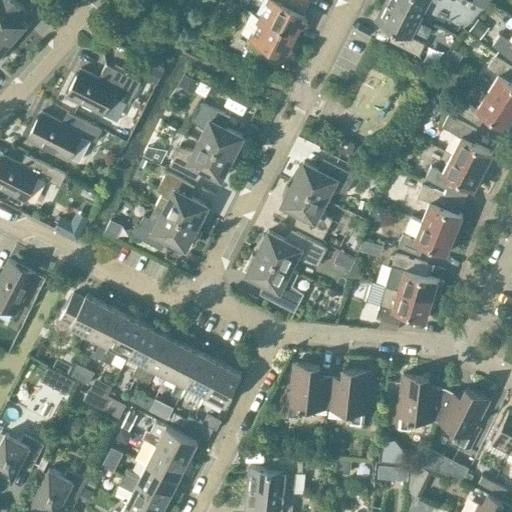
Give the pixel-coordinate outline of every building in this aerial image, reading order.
[(0,0),(0,31),(10,40),(17,32),(21,35),(29,26),(19,17),(26,8),(16,0),(0,0)] [(269,0),(261,17),(295,33),(299,25),(307,22),(305,14),(300,12),(304,3),(308,5),(309,3),(302,0),(269,0)] [(421,17),(387,0),(385,0),(376,19),(396,29),(391,40),(419,54),(425,43),(411,35),(421,17)] [(387,0),(421,17),(429,0),(433,0),(437,2),(437,0),(387,0)] [(295,33),(261,17),(251,11),(241,31),(255,38),(249,48),(278,63),(279,61),(275,59),(280,51),(284,53),(292,51),(290,43),(295,33)] [(2,49),(10,40),(0,31),(0,58),(6,52),(2,49)] [(511,42),(500,34),(493,44),(511,58),(511,42)] [(499,73),(488,90),(511,105),(511,80),(508,78),(511,72),(511,66),(494,55),(488,66),(499,73)] [(81,67),(67,94),(103,113),(112,95),(126,101),(129,103),(141,80),(137,79),(106,62),(99,77),(81,67)] [(185,72),(179,83),(194,91),(200,80),(185,72)] [(507,126),(511,118),(511,105),(488,90),(477,107),(466,100),(459,111),(480,124),(486,113),(507,126)] [(202,100),(193,119),(205,128),(200,139),(232,156),(234,152),(238,154),(243,141),(240,140),(243,134),(220,123),(226,112),(202,100)] [(42,110),(28,137),(68,158),(70,155),(79,160),(84,162),(96,140),(102,128),(74,113),(68,124),(62,121),(42,110)] [(452,153),(484,169),(493,151),(471,140),(477,129),(448,114),(443,126),(461,135),(452,153)] [(179,145),(170,164),(193,176),(199,166),(221,177),(224,172),(227,173),(234,161),(230,160),(232,156),(200,139),(194,150),(179,145)] [(354,144),(344,139),(338,149),(349,155),(354,144)] [(3,153),(0,159),(0,185),(25,198),(38,173),(48,178),(60,184),(66,172),(54,166),(33,155),(27,166),(3,153)] [(474,188),(484,169),(452,153),(443,171),(431,165),(425,177),(447,188),(452,177),(474,188)] [(289,179),(326,198),(333,185),(346,192),(356,173),(332,161),(327,172),(304,160),(301,165),(299,164),(289,179)] [(162,193),(156,205),(197,225),(199,222),(202,223),(207,211),(205,209),(208,204),(192,196),(197,185),(167,170),(157,189),(162,193)] [(285,197),(282,203),(305,214),(300,225),(323,237),(333,218),(321,209),(326,198),(293,181),(291,185),(288,183),(283,196),(285,197)] [(430,201),(422,219),(455,232),(463,213),(440,204),(445,193),(422,184),(418,196),(430,201)] [(144,215),(134,234),(158,246),(163,235),(186,247),(189,241),(191,243),(199,231),(195,229),(197,225),(156,205),(150,217),(144,215)] [(447,252),(455,232),(422,219),(422,220),(411,215),(405,229),(416,234),(415,238),(403,233),(398,245),(420,254),(425,242),(447,252)] [(263,234),(256,245),(260,247),(258,251),(291,267),(296,257),(318,264),(328,246),(297,230),(291,241),(269,230),(266,235),(263,234)] [(250,267),(247,272),(270,284),(264,295),(295,310),(304,292),(292,284),(298,272),(291,267),(258,251),(256,255),(252,253),(247,266),(250,267)] [(395,252),(386,284),(432,298),(433,296),(438,298),(443,279),(428,275),(431,263),(418,259),(395,252)] [(36,271),(9,258),(0,276),(0,303),(16,312),(36,271)] [(372,280),(367,299),(380,303),(376,316),(399,322),(403,311),(426,318),(432,298),(386,284),(372,280)] [(91,334),(107,303),(87,293),(85,296),(74,291),(60,318),(91,334)] [(126,313),(107,303),(91,334),(102,340),(95,354),(103,358),(126,313)] [(145,323),(126,313),(103,358),(111,362),(118,348),(129,354),(145,323)] [(141,377),(164,332),(145,323),(129,354),(140,359),(133,373),(141,377)] [(183,342),(164,332),(141,377),(149,382),(156,368),(168,373),(183,342)] [(203,352),(183,342),(168,373),(179,379),(171,393),(180,397),(181,394),(203,352)] [(203,352),(181,394),(201,404),(206,393),(222,362),(203,352)] [(303,404),(328,406),(331,375),(319,374),(320,364),(294,361),(291,391),(286,390),(284,414),(302,416),(303,404)] [(222,362),(206,393),(226,403),(242,372),(222,362)] [(331,375),(328,406),(352,409),(351,421),(369,423),(371,399),(367,398),(370,369),(344,367),(343,376),(331,375)] [(412,415),(437,418),(446,387),(428,385),(429,375),(403,373),(400,402),(395,401),(393,425),(411,427),(412,415)] [(462,395),(446,387),(437,418),(459,429),(453,440),(469,448),(480,427),(476,424),(489,398),(466,386),(462,395)] [(105,409),(111,398),(89,387),(84,398),(105,409)] [(510,451),(511,445),(511,409),(509,408),(492,442),(510,451)] [(189,414),(183,425),(208,438),(214,427),(189,414)] [(143,436),(188,459),(198,439),(157,419),(151,430),(147,428),(143,436)] [(21,439),(6,432),(0,443),(0,473),(12,479),(22,460),(33,465),(44,443),(25,433),(21,439)] [(146,438),(137,456),(147,462),(178,478),(188,459),(143,436),(142,437),(146,438)] [(250,465),(248,487),(294,491),(296,471),(302,471),(303,458),(274,455),(272,467),(250,465)] [(127,467),(123,474),(168,498),(169,496),(172,496),(175,491),(173,488),(178,478),(147,462),(141,474),(127,467)] [(76,500),(84,485),(87,478),(68,468),(65,475),(49,467),(31,503),(50,511),(56,511),(65,495),(76,500)] [(148,511),(160,511),(168,498),(123,474),(119,483),(133,490),(127,501),(148,511)] [(491,488),(495,481),(482,474),(478,481),(491,488)] [(507,487),(495,481),(491,488),(503,494),(507,487)] [(291,511),(294,491),(248,487),(246,509),(268,511),(267,511),(291,511)] [(474,511),(511,511),(511,503),(503,499),(503,500),(488,492),(483,503),(480,502),(474,511)] [(148,511),(127,501),(121,511),(148,511)]
